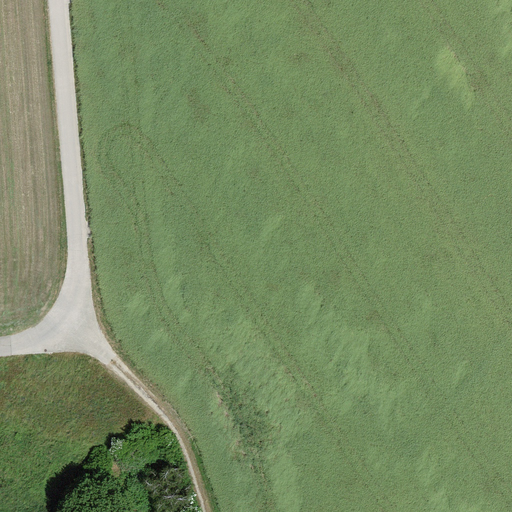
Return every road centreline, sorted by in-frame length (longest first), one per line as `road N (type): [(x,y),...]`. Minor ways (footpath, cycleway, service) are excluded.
road 1 (track): [(56,0),(72,324)]
road 2 (track): [(207,511),(179,430),(72,324),(0,347)]
